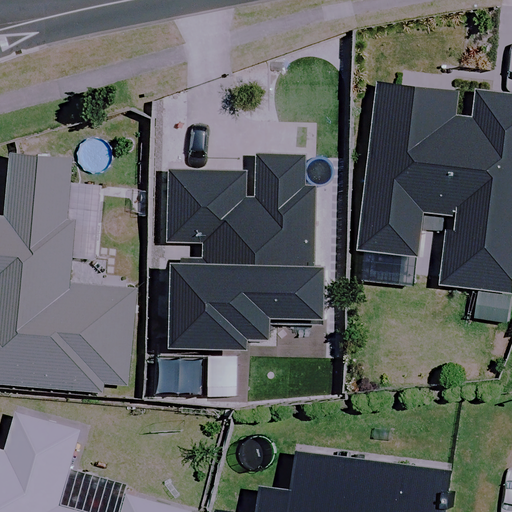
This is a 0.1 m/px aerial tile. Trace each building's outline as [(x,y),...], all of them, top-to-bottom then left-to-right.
[(376,84),(356,254),(413,260),(419,211),(448,214),(439,286),(507,293),(510,271),(511,271),(511,96),(477,92),(474,121),(453,118),(456,94),(376,84)] [(167,269),(164,349),(241,352),(241,342),(262,342),(263,320),(317,322),(319,271),(310,271),(312,191),(299,191),(300,157),(253,156),(252,175),(242,175),(169,173),(167,243),(202,244),(201,270),(167,269)] [(0,385),(100,393),(101,383),(127,385),(134,293),(64,288),(73,162),(6,157),(1,217),(0,217),(0,385)] [(509,296),(477,293),(474,320),(506,323),(509,296)] [(1,453),(0,452),(0,511),(187,511),(190,503),(65,470),(75,432),(11,415),(1,453)] [(211,511),(436,511),(442,473),(294,455),(289,494),(256,490),(252,511),(211,511)]
